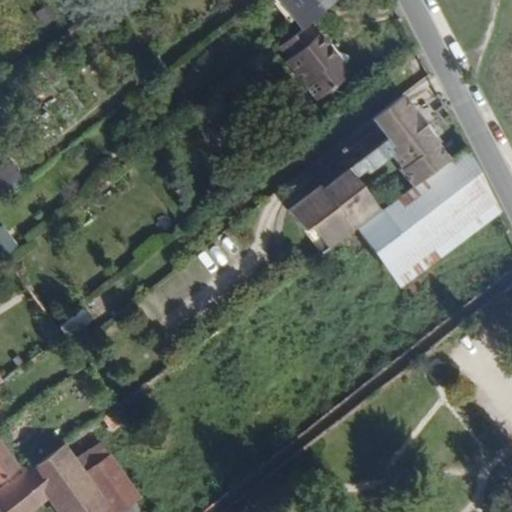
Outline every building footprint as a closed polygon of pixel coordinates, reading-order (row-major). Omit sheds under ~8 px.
[(306,30),(317,21),(312,12),(327,0),(272,0),(298,35),(306,30)] [(298,35),(279,50),(288,61),(284,65),(315,105),(343,83),(333,67),(334,64),(319,41),(314,41),(306,30),(298,35)] [(399,99),(367,123),(383,145),(379,149),(389,161),(397,172),(395,174),(408,192),(444,165),(432,149),(434,146),(399,99)] [(286,215),(318,260),(356,231),(376,216),(350,182),(359,174),(364,178),(389,161),(379,149),(314,198),(313,195),(286,215)] [(0,191),(20,177),(0,150),(0,191)] [(500,224),(463,151),(444,165),(408,192),(376,216),(356,231),(402,293),(500,224)] [(94,322),(85,311),(66,326),(74,338),(94,322)] [(5,423),(0,426),(0,441),(14,460),(26,452),(5,423)] [(0,441),(0,487),(22,471),(14,460),(0,441)] [(0,495),(0,511),(36,511),(47,504),(53,511),(107,511),(84,479),(63,449),(0,495)] [(109,462),(84,479),(107,511),(125,511),(139,501),(109,462)]
